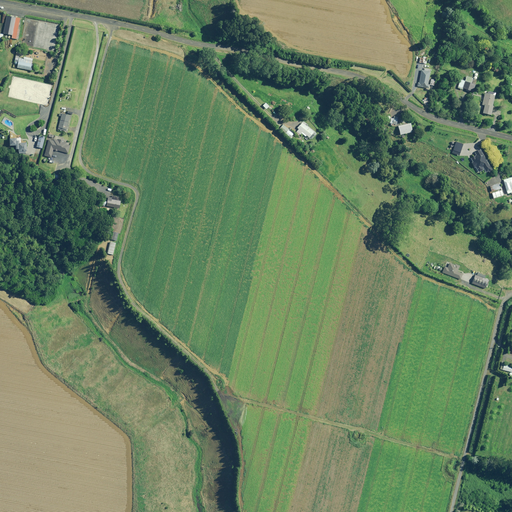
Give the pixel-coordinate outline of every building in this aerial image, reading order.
[(9,17),(6,37),(20,39),(23,20),(9,17)] [(30,71),(33,59),(15,55),(14,63),(17,63),(17,68),(30,71)] [(430,72),(421,70),(419,83),(418,83),(417,86),(429,88),(429,84),(428,84),(430,72)] [(472,78),(466,76),(465,81),(460,80),(457,88),(472,93),(475,84),(470,83),(472,78)] [(494,95),(484,93),(482,105),(484,105),(482,113),(490,115),(494,95)] [(69,116),(59,113),(58,116),(61,116),(57,129),(65,131),(69,116)] [(313,132),(302,122),(297,128),(299,129),(297,132),(300,135),(301,133),(305,136),(306,135),(309,138),(313,132)] [(412,132),(410,124),(398,126),(399,135),(412,132)] [(289,129),(283,125),(279,129),(290,138),(293,134),(288,130),(289,129)] [(45,137),(39,136),(36,147),(42,148),(45,137)] [(19,153),(25,154),(25,152),(26,152),(26,143),(19,143),(19,141),(16,141),(16,139),(9,139),(9,146),(16,146),(16,149),(18,149),(18,152),(19,152),(19,153)] [(46,153),(48,163),(52,162),(53,167),(56,167),(56,164),(61,163),(59,155),(56,156),(56,155),(54,156),(53,151),(46,153)] [(511,177),(503,180),(507,194),(511,192),(511,177)] [(500,189),(499,183),(489,187),(491,192),(500,189)] [(503,195),(501,190),(491,193),(493,198),(503,195)] [(112,198),(108,197),(106,206),(119,208),(120,201),(111,200),(112,198)] [(115,243),(110,242),(107,254),(112,255),(115,243)] [(454,265),(449,263),(447,268),(444,267),(442,273),(460,279),(462,273),(457,271),(459,266),(454,264),(454,265)] [(482,278),(474,275),(471,283),(479,286),(482,278)]
